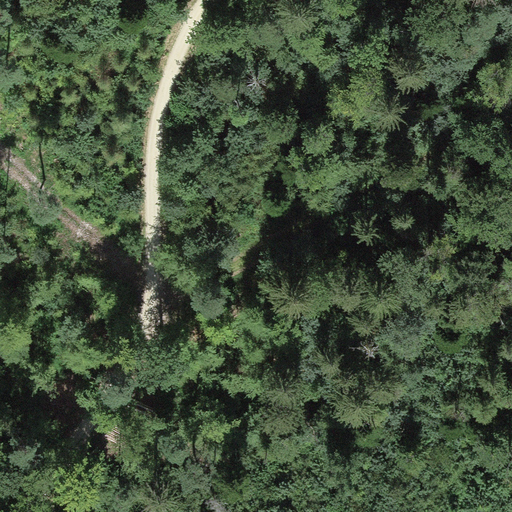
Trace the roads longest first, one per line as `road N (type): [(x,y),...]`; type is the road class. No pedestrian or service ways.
road 1 (track): [(22,511),(141,310),(157,129),(193,20),(211,0)]
road 2 (track): [(141,310),(255,254),(455,132),(511,117)]
